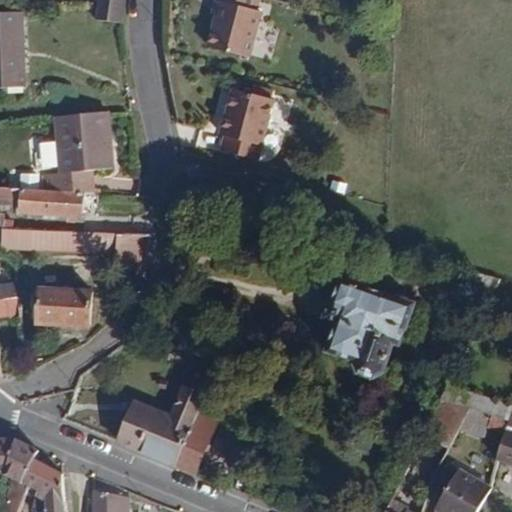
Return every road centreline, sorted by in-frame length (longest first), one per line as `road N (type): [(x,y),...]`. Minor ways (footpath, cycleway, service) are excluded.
road 1 (residential): [(140,0),(165,165),(168,267),(124,326),(0,398)]
road 2 (residential): [(0,413),(244,511)]
